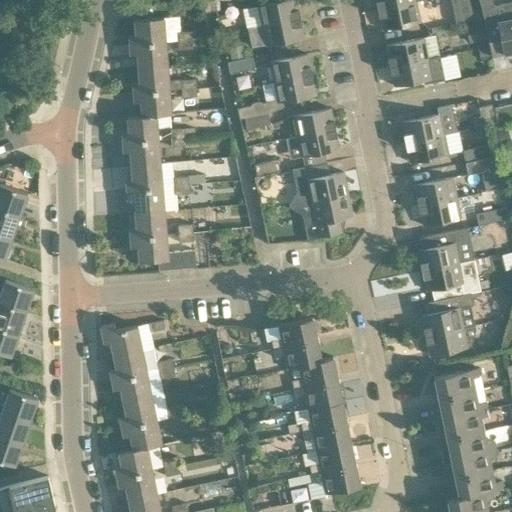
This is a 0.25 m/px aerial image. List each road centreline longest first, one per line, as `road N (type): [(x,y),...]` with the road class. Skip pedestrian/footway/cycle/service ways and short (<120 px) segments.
road 1 (residential): [(354,277),(383,219),(347,0)]
road 2 (residential): [(70,307),(354,277)]
road 3 (residential): [(388,511),(397,472),(354,277)]
road 4 (residential): [(86,511),(70,307)]
road 5 (residential): [(70,307),(65,125)]
road 6 (residential): [(65,125),(93,0)]
